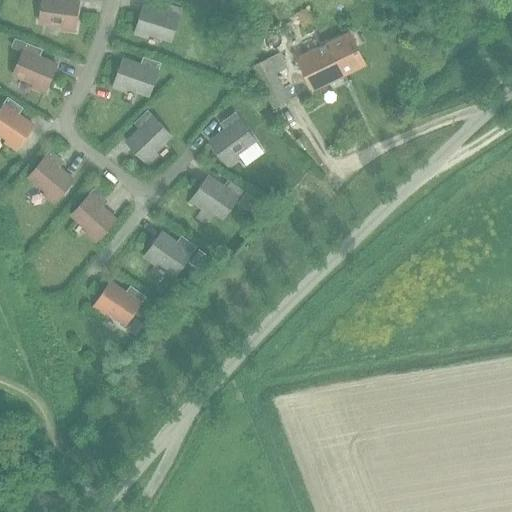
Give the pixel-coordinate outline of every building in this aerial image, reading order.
[(41,0),(39,22),(61,25),(60,29),(74,31),(78,1),(74,0),(41,0)] [(134,33),(148,38),(149,34),(170,41),(178,15),(180,8),(167,4),(165,11),(143,4),(134,33)] [(317,47),(298,57),(313,89),(363,64),(348,32),(317,47)] [(38,48),(26,43),(15,38),(12,46),(22,50),(12,74),(33,83),(32,86),(45,92),(56,64),(35,55),(38,48)] [(272,108),(289,100),(268,57),(251,65),(272,108)] [(122,58),(112,87),(126,92),(127,88),(148,95),(157,70),(159,63),(146,58),(143,66),(122,58)] [(0,108),(0,133),(7,138),(4,142),(16,150),(33,125),(15,112),(19,106),(8,98),(3,104),(0,108)] [(142,126),(126,142),(147,163),(157,154),(155,151),(171,135),(153,116),(152,116),(147,111),(137,120),(142,126)] [(228,127),(210,141),(227,165),(239,157),(237,154),(255,140),(239,119),(234,113),(223,121),(228,127)] [(45,191),(43,194),(54,203),(73,179),(56,165),(61,159),(50,150),(45,156),(28,176),(45,191)] [(190,200),(202,208),(204,205),(222,218),(237,196),(242,190),(230,182),(226,188),(207,175),(190,200)] [(87,229),(85,232),(95,242),(115,219),(99,204),(104,198),(94,189),(89,195),(88,195),(71,214),(87,229)] [(144,256),(155,264),(157,261),(176,274),(191,253),(191,252),(195,246),(184,238),(179,244),(161,231),(144,256)] [(104,314),(106,311),(125,324),(140,302),(144,296),(133,288),(128,294),(110,281),(93,306),(104,314)] [(137,319),(129,329),(139,336),(146,325),(137,319)]
